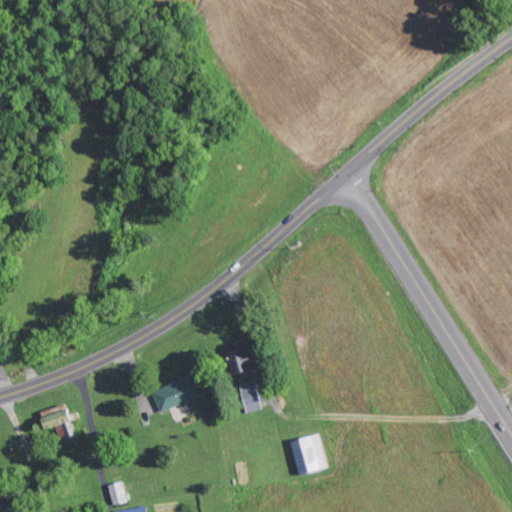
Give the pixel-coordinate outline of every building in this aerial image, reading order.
[(252,378),(242,348),(224,354),(233,384),(252,378)] [(151,391),(158,412),(198,399),(191,378),(151,391)] [(245,414),(260,410),(253,381),(238,385),(245,414)] [(61,425),(66,441),(77,437),(67,405),(38,415),(43,430),(61,425)] [(294,465),(295,465),(298,476),(326,469),(318,435),(288,442),(294,465)] [(108,486),(112,506),(125,503),(121,484),(108,486)]
